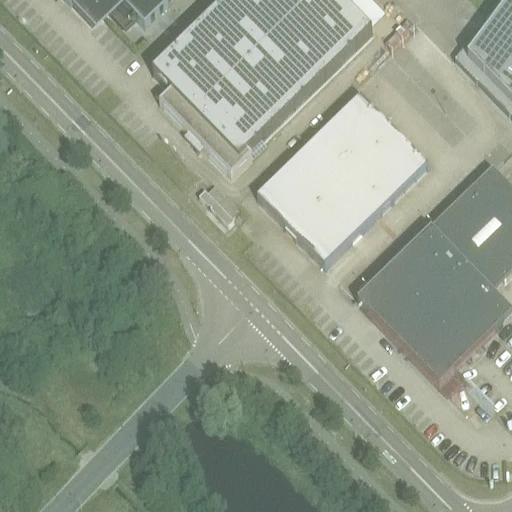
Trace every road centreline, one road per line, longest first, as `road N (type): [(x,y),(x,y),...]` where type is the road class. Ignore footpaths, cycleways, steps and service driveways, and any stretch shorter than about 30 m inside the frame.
road 1 (tertiary): [(0,50),(254,310)]
road 2 (unclassified): [(60,511),(254,310)]
road 3 (tertiary): [(254,310),(445,511)]
